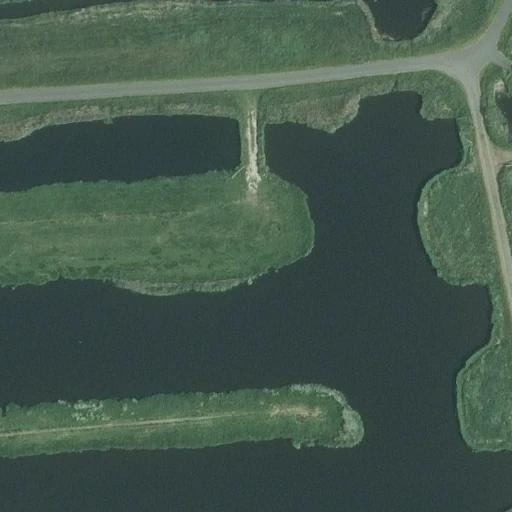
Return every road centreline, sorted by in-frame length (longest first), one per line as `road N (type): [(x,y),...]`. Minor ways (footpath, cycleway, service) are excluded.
road 1 (unclassified): [(0,100),(466,59)]
road 2 (track): [(466,59),(511,285)]
